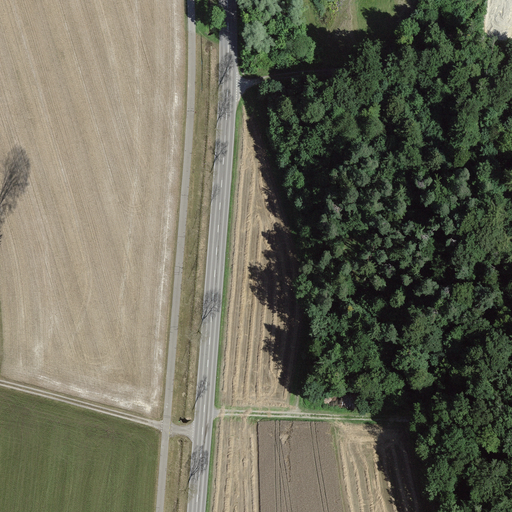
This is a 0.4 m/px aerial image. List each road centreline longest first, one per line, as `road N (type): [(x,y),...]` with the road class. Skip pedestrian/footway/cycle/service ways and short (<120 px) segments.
road 1 (tertiary): [(228,0),(195,511)]
road 2 (track): [(511,376),(461,380),(414,412),(204,412)]
road 3 (track): [(228,84),(396,62),(460,37),(511,50)]
road 4 (track): [(0,382),(202,433)]
